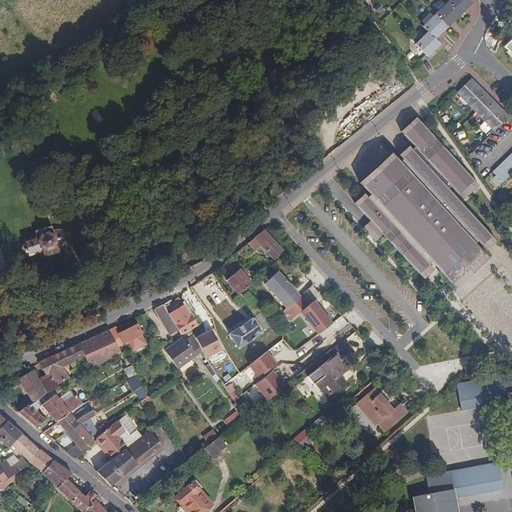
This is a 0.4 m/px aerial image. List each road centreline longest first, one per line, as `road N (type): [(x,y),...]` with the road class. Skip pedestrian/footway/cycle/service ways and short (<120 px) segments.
road 1 (residential): [(477,53),(250,234),(172,286),(0,378)]
road 2 (residential): [(127,511),(0,403)]
